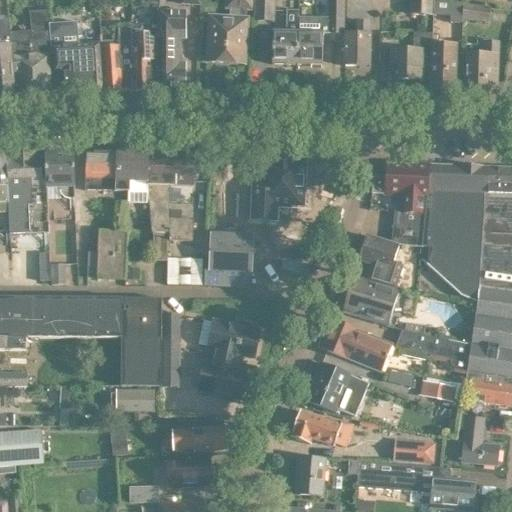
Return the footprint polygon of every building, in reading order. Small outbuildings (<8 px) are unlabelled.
[(243,15),(244,9),(249,9),(249,0),(222,0),(222,8),(226,8),(226,14),(207,13),(204,60),(240,62),(243,15)] [(271,0),(251,0),(251,20),(271,21),(271,0)] [(325,0),(325,18),(324,33),(341,33),(341,21),(341,0),(325,0)] [(406,0),(406,13),(430,14),(430,0),(406,0)] [(459,18),(461,3),(448,1),(447,21),(460,22),(460,18),(459,18)] [(461,2),(461,3),(459,18),(460,18),(482,21),(485,5),(461,2)] [(153,37),(153,58),(153,91),(183,91),(183,60),(178,59),(178,37),(182,37),(183,7),(155,7),(153,37)] [(269,33),(268,66),(294,66),(294,47),(294,33),(295,33),(295,17),(295,9),(283,9),(283,33),(269,33)] [(7,45),(12,98),(49,95),(43,11),(25,11),(26,30),(7,31),(8,43),(7,43),(7,45)] [(128,22),(127,45),(130,91),(147,91),(146,58),(153,58),(153,37),(145,37),(145,35),(140,35),(140,25),(139,22),(138,20),(136,17),(133,16),(131,15),(128,15),(128,22)] [(294,47),(294,66),(319,67),(319,33),(324,33),(325,18),(295,17),(295,33),(294,33),(294,47)] [(0,98),(12,98),(5,31),(4,20),(0,20),(0,98)] [(97,41),(76,42),(75,20),(46,22),(48,44),(50,95),(100,91),(97,41)] [(127,45),(128,22),(114,23),(114,28),(115,42),(98,43),(98,64),(101,92),(117,91),(130,91),(127,45)] [(366,24),(360,23),(353,23),(353,35),(342,35),(342,67),(366,68),(366,35),(366,24)] [(388,49),(388,64),(395,64),(395,80),(418,80),(418,56),(428,56),(428,46),(429,34),(409,34),(409,50),(388,49)] [(493,84),(494,41),(483,40),(482,52),(464,52),(463,89),(486,89),(486,83),(493,84)] [(428,56),(427,89),(450,90),(451,47),(428,46),(428,56)] [(43,184),(43,189),(56,189),(59,188),(59,194),(62,197),(63,197),(72,198),(72,192),(70,150),(42,151),(43,184)] [(82,189),(113,191),(114,150),(84,150),(82,189)] [(126,202),(147,203),(146,195),(145,195),(145,181),(144,181),(145,151),(114,150),(113,191),(126,191),(126,202)] [(20,152),(2,153),(5,203),(6,232),(7,234),(45,232),(44,201),(43,189),(43,184),(39,184),(38,169),(38,151),(20,152)] [(150,232),(164,232),(165,232),(165,231),(167,232),(167,239),(188,240),(189,218),(166,217),(166,196),(161,195),(160,185),(165,185),(165,188),(170,188),(170,185),(190,185),(191,153),(145,151),(144,181),(145,181),(145,195),(146,195),(147,203),(148,232),(150,232)] [(250,175),(248,216),(274,217),(274,205),(279,206),(281,159),(276,159),(276,157),(258,156),(258,176),(250,175)] [(281,159),(279,206),(287,206),(288,204),(301,205),(302,194),(303,158),(286,157),(286,159),(281,159)] [(401,244),(418,246),(423,202),(425,196),(426,164),(385,162),(384,175),(371,174),(368,192),(400,194),(399,210),(393,209),(389,244),(391,245),(401,244)] [(423,202),(418,246),(417,256),(458,293),(474,301),(481,167),(426,164),(425,196),(423,202)] [(511,167),(481,167),(479,233),(511,234),(511,222),(511,221),(511,167)] [(126,202),(119,202),(111,201),(110,230),(96,230),(95,252),(85,251),(84,277),(122,279),(123,278),(123,268),(126,202)] [(469,344),(464,371),(508,378),(511,349),(511,221),(511,222),(511,234),(479,233),(478,286),(511,292),(505,329),(472,324),(469,344)] [(164,232),(150,232),(150,260),(164,260),(164,258),(164,232)] [(291,232),(280,235),(282,244),(294,241),(291,232)] [(207,251),(206,269),(246,271),(247,235),(208,233),(207,251)] [(395,246),(391,245),(389,244),(365,236),(357,260),(375,267),(371,279),(393,286),(400,265),(390,261),(395,246)] [(46,252),(36,252),(37,280),(47,280),(46,252)] [(198,258),(164,258),(164,260),(164,283),(198,283),(198,258)] [(62,263),(47,264),(48,284),(62,283),(62,263)] [(123,268),(123,278),(134,278),(135,268),(123,268)] [(385,324),(396,288),(352,275),(341,311),(385,324)] [(478,286),(472,324),(505,329),(511,292),(478,286)] [(0,349),(21,350),(21,336),(117,338),(117,385),(157,385),(158,298),(0,296),(0,349)] [(160,314),(159,350),(175,350),(176,314),(160,314)] [(212,350),(210,357),(237,363),(237,362),(235,361),(236,355),(250,358),(257,330),(248,328),(248,326),(246,324),(234,321),(231,323),(231,324),(210,320),(204,349),(212,350)] [(378,372),(389,343),(331,320),(320,348),(378,372)] [(403,321),(401,330),(431,336),(433,327),(403,321)] [(450,368),(464,371),(469,344),(445,338),(431,336),(401,330),(400,330),(393,346),(440,356),(447,358),(445,363),(450,368)] [(175,350),(159,350),(159,386),(175,386),(175,350)] [(237,363),(210,357),(209,363),(201,362),(195,390),(215,395),(215,397),(217,399),(229,402),(232,400),(232,399),(241,401),(247,372),(233,369),(235,363),(237,363)] [(317,363),(302,404),(328,414),(330,415),(333,408),(352,415),(366,382),(317,363)] [(463,387),(470,388),(469,400),(507,405),(510,386),(506,385),(507,379),(464,371),(464,373),(463,387)] [(0,386),(22,386),(22,379),(22,373),(0,372),(0,386)] [(457,388),(417,381),(416,396),(454,404),(457,388)] [(58,388),(58,408),(66,408),(66,389),(58,388)] [(114,392),(110,392),(110,404),(114,404),(114,409),(152,410),(152,390),(114,390),(114,392)] [(75,402),(67,402),(67,413),(75,413),(75,402)] [(309,438),(330,445),(338,423),(299,410),(290,437),(307,443),(309,438)] [(462,429),(459,462),(494,466),(497,445),(479,443),(481,418),(459,416),(458,428),(462,429)] [(168,419),(156,419),(156,431),(162,431),(168,425),(168,419)] [(447,420),(444,436),(450,437),(453,421),(447,420)] [(375,429),(375,424),(356,421),(355,426),(375,429)] [(191,449),(191,452),(223,450),(222,427),(190,429),(190,431),(169,432),(170,451),(191,449)] [(0,464),(41,462),(39,430),(0,432),(0,464)] [(124,437),(110,438),(111,455),(125,454),(124,437)] [(392,438),(390,460),(430,463),(432,441),(392,438)] [(207,465),(206,453),(164,456),(166,488),(208,485),(208,479),(211,476),(210,468),(207,465)] [(292,494),(319,495),(322,458),(294,457),(292,494)] [(353,486),(354,486),(355,460),(346,459),(345,473),(354,474),(353,486)] [(428,492),(429,492),(428,508),(469,511),(472,481),(443,479),(444,468),(419,466),(355,460),(354,486),(428,492)] [(125,487),(126,503),(155,502),(154,486),(125,487)] [(17,511),(16,497),(6,498),(7,511),(17,511)] [(156,502),(156,511),(202,511),(202,500),(156,502)] [(356,500),(354,511),(366,511),(367,501),(356,500)]
